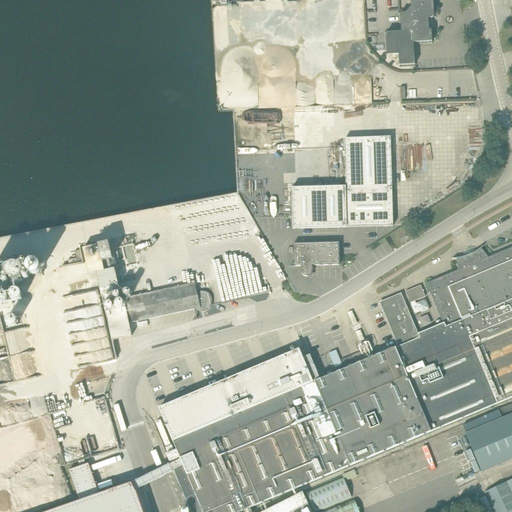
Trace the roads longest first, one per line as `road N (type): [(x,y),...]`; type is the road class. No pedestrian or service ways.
road 1 (unclassified): [(160,511),(126,409),(128,373),(148,360),(309,314),(511,191)]
road 2 (unknown): [(278,323),(234,246),(171,255),(150,229),(125,226),(0,255)]
road 3 (unknown): [(0,396),(148,360)]
road 4 (unclassified): [(511,122),(484,0)]
